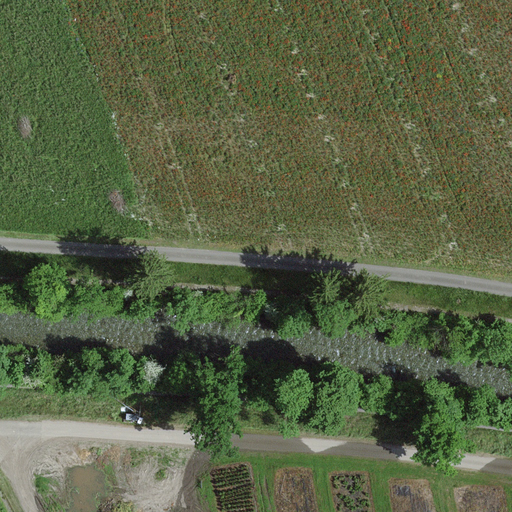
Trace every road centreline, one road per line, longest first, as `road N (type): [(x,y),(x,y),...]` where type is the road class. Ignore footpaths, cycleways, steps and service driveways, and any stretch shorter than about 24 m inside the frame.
road 1 (unclassified): [(0,244),(303,264),(511,291)]
road 2 (track): [(511,467),(224,440),(0,430)]
